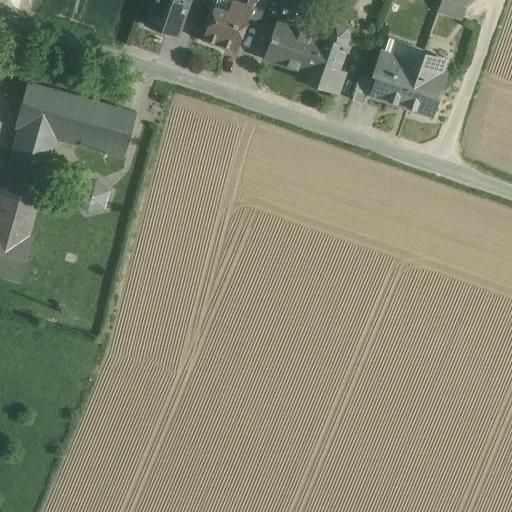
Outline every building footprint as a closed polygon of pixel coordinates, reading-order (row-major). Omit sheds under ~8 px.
[(191,0),(153,0),(145,25),(179,37),(191,0)] [(268,0),(247,0),(246,5),(252,8),(248,19),(260,23),(268,0)] [(441,0),(438,11),(463,19),(469,0),(441,0)] [(229,12),(215,7),(203,41),(236,52),(248,19),(252,8),(246,5),(233,1),(229,12)] [(315,35),(277,21),(265,57),(301,71),(302,71),(315,35)] [(325,38),(315,35),(302,71),(301,71),(299,77),(337,91),(344,72),(339,71),(348,46),(346,46),(349,36),(347,27),(335,23),(328,29),(325,38)] [(386,40),(382,53),(418,65),(423,53),(386,40)] [(382,53),(376,69),(380,70),(372,95),(432,115),(443,84),(437,82),(444,60),(423,53),(418,65),(382,53)] [(372,81),(360,77),(352,100),(364,104),(372,81)] [(137,112),(29,82),(16,126),(32,131),(25,155),(29,156),(18,194),(39,200),(56,137),(124,156),(137,112)] [(95,183),(83,186),(79,201),(88,209),(103,205),(106,193),(95,183)] [(0,276),(20,282),(33,236),(29,235),(38,203),(17,198),(13,213),(0,209),(0,276)]
